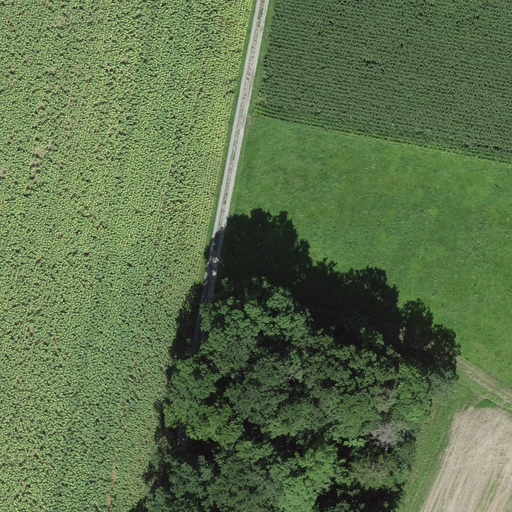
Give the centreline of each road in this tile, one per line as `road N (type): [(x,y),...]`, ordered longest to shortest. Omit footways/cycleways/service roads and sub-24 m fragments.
road 1 (track): [(264,0),(177,511)]
road 2 (track): [(213,282),(355,312),(511,393)]
